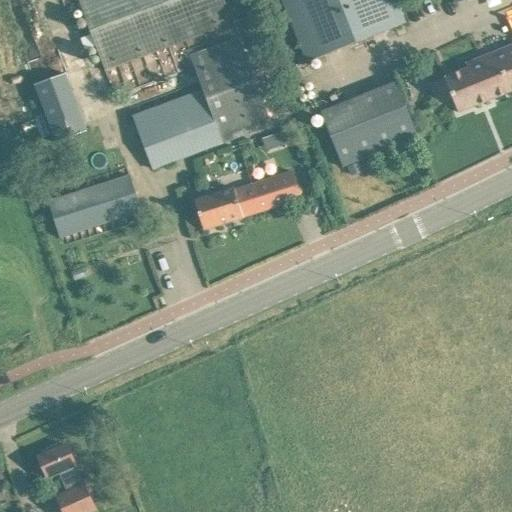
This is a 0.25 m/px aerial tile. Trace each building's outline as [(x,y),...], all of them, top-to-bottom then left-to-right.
[(223,0),(79,0),(105,70),(233,23),(223,0)] [(282,0),(286,10),(304,54),(307,63),(404,23),(394,0),(282,0)] [(204,93),(134,118),(152,169),(271,125),(239,39),(207,51),(191,57),(204,93)] [(468,69),(445,78),(459,113),(511,91),(511,45),(505,48),(508,53),(486,62),(484,57),(466,64),(468,69)] [(307,63),(304,54),(295,58),(299,66),(307,63)] [(54,143),(89,130),(67,72),(33,85),(54,143)] [(419,137),(411,119),(398,84),(322,115),(343,167),(419,137)] [(294,142),(289,130),(278,134),(282,146),(294,142)] [(296,180),(293,172),(235,190),(234,188),(195,200),(198,211),(204,230),(244,218),(244,217),(302,199),(296,180)] [(142,212),(136,193),(130,176),(48,202),(54,219),(60,238),(142,212)] [(75,463),(67,445),(39,457),(47,475),(48,478),(60,472),(69,492),(58,497),(64,511),(90,511),(96,510),(75,463)] [(178,511),(173,498),(137,511),(178,511)]
